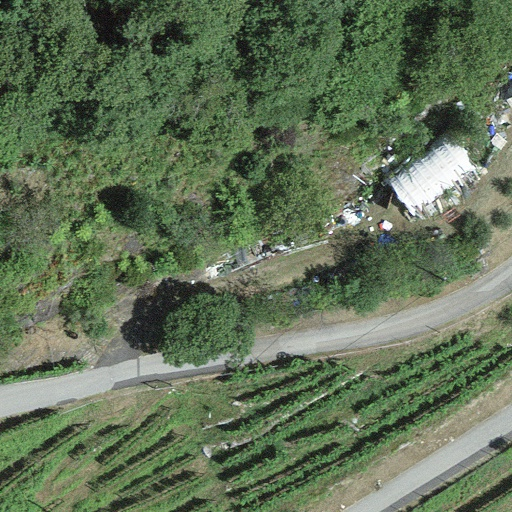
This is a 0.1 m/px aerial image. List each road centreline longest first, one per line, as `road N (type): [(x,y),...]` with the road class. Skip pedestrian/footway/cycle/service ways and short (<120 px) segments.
road 1 (residential): [(511,272),(440,313),(365,335),(0,405)]
road 2 (unclassified): [(511,421),(369,511)]
